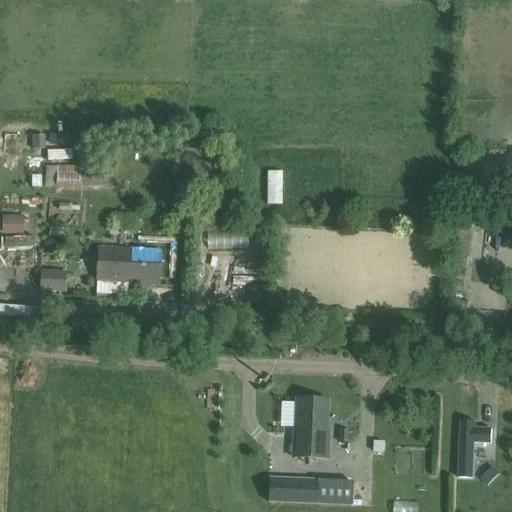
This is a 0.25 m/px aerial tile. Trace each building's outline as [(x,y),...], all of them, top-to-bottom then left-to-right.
[(47,148),(48,159),(73,157),(73,147),(47,148)] [(109,187),(110,167),(46,165),(45,188),(81,189),(81,186),(109,187)] [(314,169),(287,165),(281,195),(309,200),(314,169)] [(73,224),(72,204),(57,205),(58,225),(73,224)] [(463,206),(461,221),(476,222),(506,225),(507,210),(463,206)] [(460,233),(458,258),(470,259),(472,259),(475,235),(460,233)] [(157,285),(159,251),(97,248),(95,280),(127,282),(127,284),(157,285)] [(63,292),(64,272),(65,257),(41,256),(40,270),(38,291),(63,292)] [(327,459),(328,430),(325,430),(326,400),(294,399),(293,428),(292,428),(290,457),(327,459)] [(338,430),(338,442),(346,443),(346,430),(338,430)] [(266,502),(314,504),(351,506),(352,483),(315,482),(315,480),(267,478),(266,502)]
